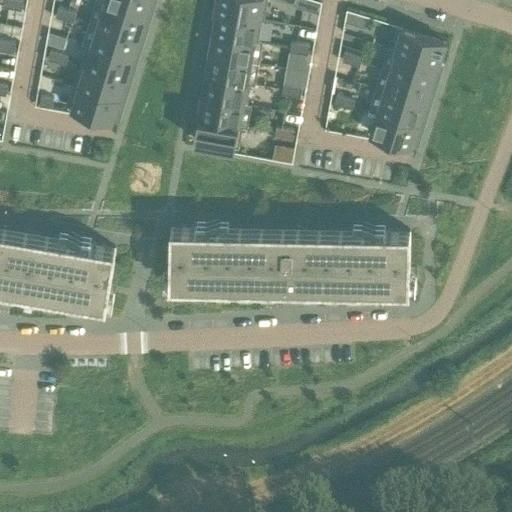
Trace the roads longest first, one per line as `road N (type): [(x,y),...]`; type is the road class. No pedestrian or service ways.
road 1 (residential): [(0,341),(133,343),(423,326),(442,309),(511,131)]
road 2 (residential): [(333,0),(308,134),(384,150)]
road 3 (residential): [(37,0),(23,108),(100,127)]
